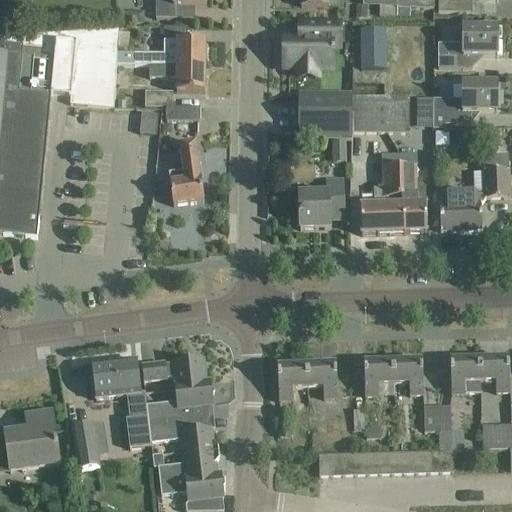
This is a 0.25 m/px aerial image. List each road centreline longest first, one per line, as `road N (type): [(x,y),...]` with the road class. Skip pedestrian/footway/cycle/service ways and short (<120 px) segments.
road 1 (residential): [(247,263),(253,0)]
road 2 (residential): [(250,307),(511,298)]
road 3 (residential): [(0,341),(250,307)]
road 4 (residential): [(244,506),(250,307)]
